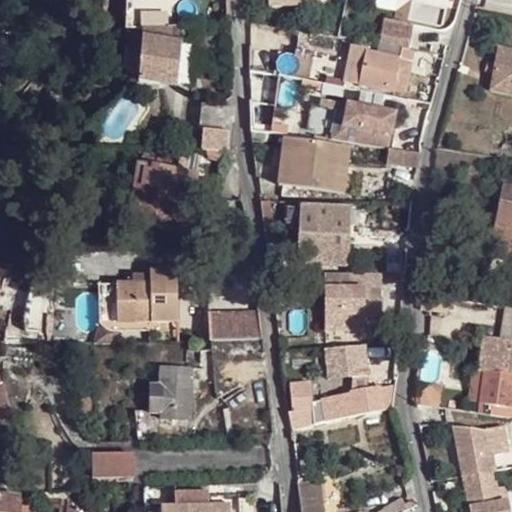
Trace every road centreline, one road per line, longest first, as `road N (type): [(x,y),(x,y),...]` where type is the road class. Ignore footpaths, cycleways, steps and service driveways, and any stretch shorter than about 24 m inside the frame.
road 1 (residential): [(427,511),(402,406),(421,221),(471,0)]
road 2 (residential): [(291,511),(236,108),(234,0)]
